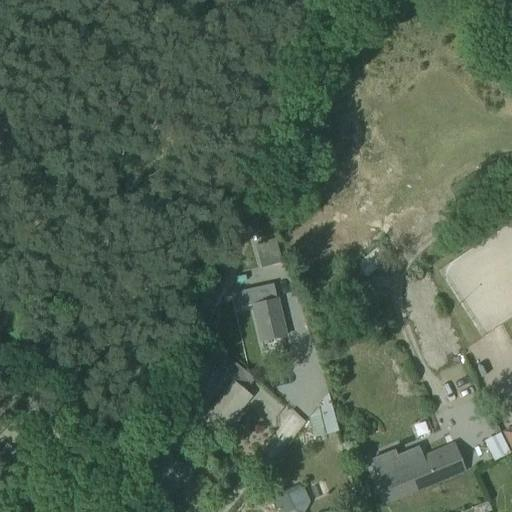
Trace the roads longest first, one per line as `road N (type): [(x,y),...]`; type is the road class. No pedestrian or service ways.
road 1 (unknown): [(511,182),(450,225),(417,274),(415,316),(432,364),(472,429)]
road 2 (track): [(0,325),(84,511)]
